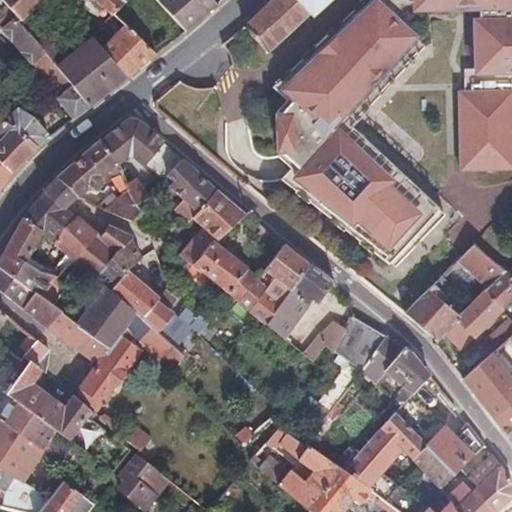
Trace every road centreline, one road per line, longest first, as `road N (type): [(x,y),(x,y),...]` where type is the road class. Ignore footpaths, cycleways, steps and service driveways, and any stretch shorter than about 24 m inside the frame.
road 1 (residential): [(127,98),(414,338),(511,462)]
road 2 (tertiary): [(0,219),(32,178),(127,98)]
road 3 (tertiary): [(127,98),(246,0)]
